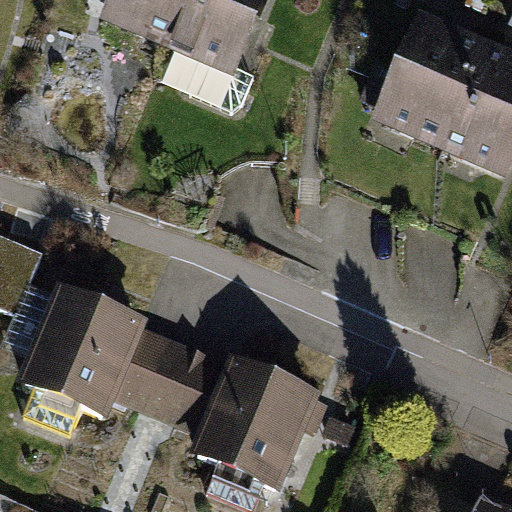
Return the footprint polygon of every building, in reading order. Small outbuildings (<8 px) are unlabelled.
[(156,59),(179,0),(110,0),(96,35),(156,59)] [(268,0),(179,0),(156,59),(232,90),(268,0)] [(370,131),(434,157),(481,46),(417,19),(370,131)] [(511,178),(511,58),(481,46),(434,157),(508,188),(511,178)] [(43,260),(0,242),(0,312),(18,320),(43,260)] [(105,314),(61,296),(20,395),(110,431),(121,405),(161,422),(191,349),(105,314)] [(191,349),(161,422),(200,438),(190,463),(285,502),(325,403),(276,383),(191,349)] [(332,422),(323,441),(348,452),(357,432),(332,422)] [(511,511),(511,510),(483,497),(476,511),(511,511)]
